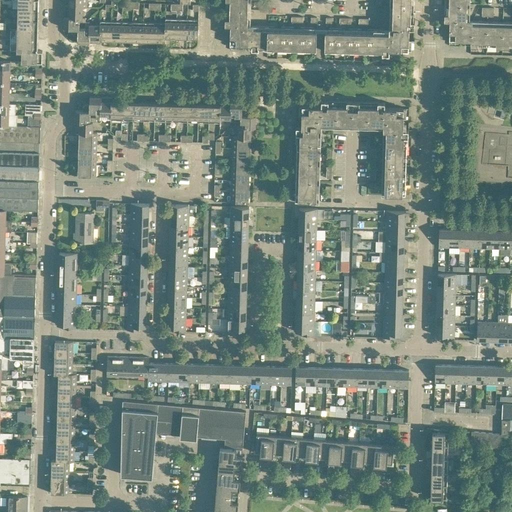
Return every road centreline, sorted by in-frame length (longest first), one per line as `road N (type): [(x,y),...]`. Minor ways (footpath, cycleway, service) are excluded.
road 1 (residential): [(243,511),(246,477),(412,490),(418,350)]
road 2 (residential): [(424,204),(430,0)]
road 3 (residential): [(49,187),(50,141),(65,88),(53,0)]
road 4 (residential): [(39,511),(45,333)]
road 5 (unclassified): [(418,350),(424,204)]
road 6 (residential): [(45,333),(49,187)]
road 7 (unclassified): [(155,336),(159,190)]
road 8 (residential): [(418,350),(284,346)]
road 9 (unclassified): [(424,204),(356,200),(353,135)]
road 10 (unclassified): [(284,346),(287,249),(256,248)]
